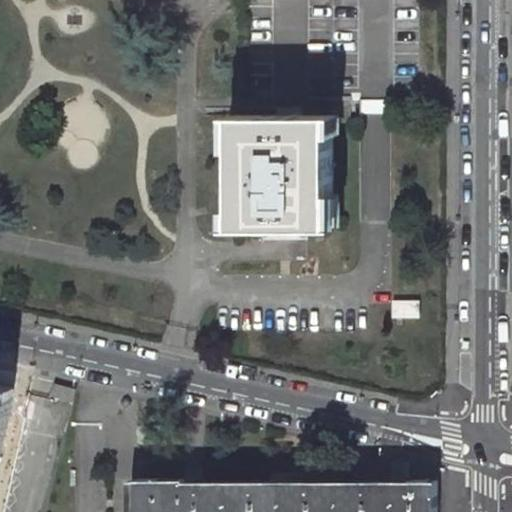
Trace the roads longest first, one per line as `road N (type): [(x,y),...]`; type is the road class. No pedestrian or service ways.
road 1 (tertiary): [(483,442),(0,334)]
road 2 (tertiary): [(483,442),(484,0)]
